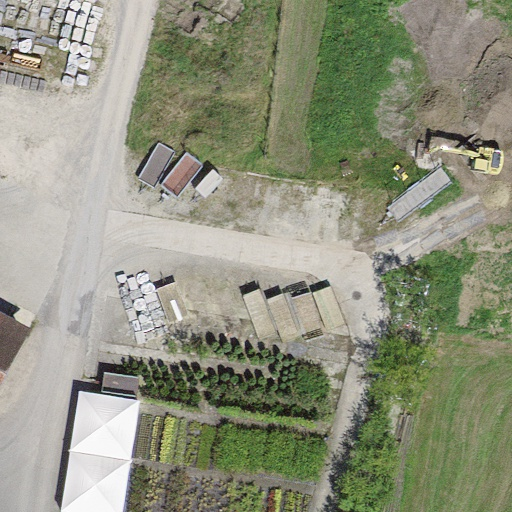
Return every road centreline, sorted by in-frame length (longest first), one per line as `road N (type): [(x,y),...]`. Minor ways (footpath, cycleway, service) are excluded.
road 1 (track): [(143,0),(73,335),(14,508)]
road 2 (track): [(329,511),(372,320),(343,278),(95,227)]
